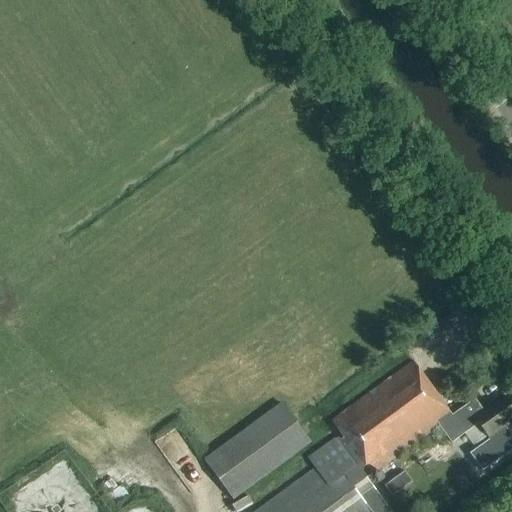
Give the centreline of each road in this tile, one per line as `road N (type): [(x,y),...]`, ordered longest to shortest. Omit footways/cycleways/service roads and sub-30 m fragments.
road 1 (unclassified): [(511,297),(291,0)]
road 2 (secondary): [(511,118),(425,0)]
